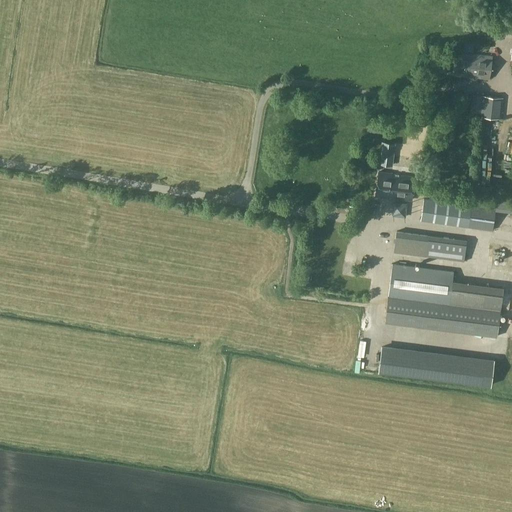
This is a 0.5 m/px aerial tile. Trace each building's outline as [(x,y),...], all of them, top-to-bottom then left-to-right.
[(509,27),(511,16),(494,13),(493,17),(494,18),(493,25),(509,27)] [(493,56),(456,52),(454,76),(490,80),(493,56)] [(473,94),(471,110),(481,112),(483,96),(473,94)] [(501,119),(503,98),(483,96),(481,117),(501,119)] [(391,132),(392,124),(371,121),(370,129),(391,132)] [(388,171),(391,157),(375,155),(374,158),(375,158),(375,162),(380,163),(379,170),(388,171)] [(412,200),(413,178),(393,175),(393,174),(379,172),(376,197),(412,200)] [(511,211),(511,200),(473,195),(471,206),(424,199),(421,221),(493,231),(495,210),(511,211)] [(393,203),(392,215),(403,217),(405,204),(393,203)] [(465,261),(467,241),(396,232),(394,252),(465,261)] [(454,271),(392,263),(384,323),(497,337),(503,287),(453,280),(454,271)] [(378,371),(491,386),(494,361),(382,347),(378,371)]
